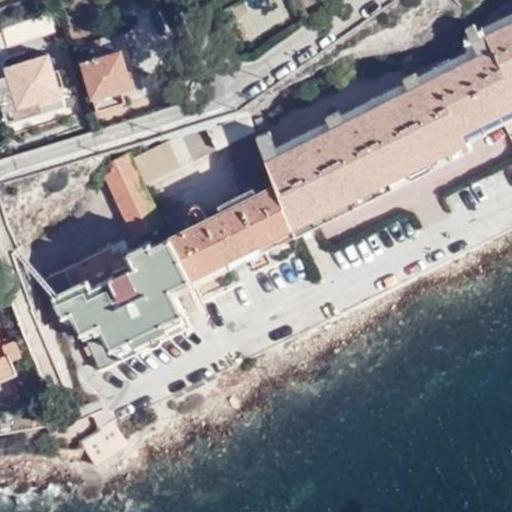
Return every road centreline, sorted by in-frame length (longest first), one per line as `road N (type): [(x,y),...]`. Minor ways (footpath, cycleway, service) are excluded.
road 1 (residential): [(511,206),(107,400)]
road 2 (residential): [(229,99),(0,175)]
road 3 (residential): [(229,99),(368,0)]
